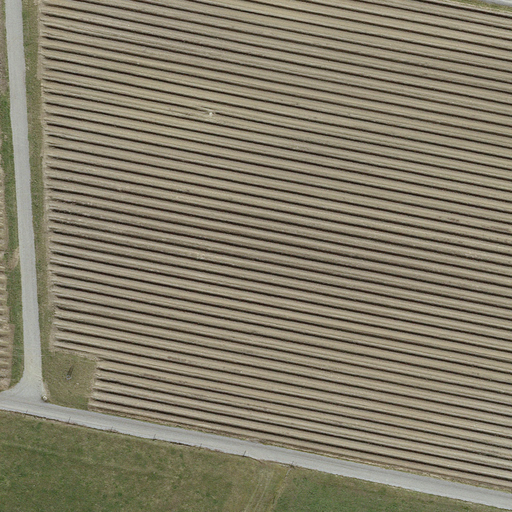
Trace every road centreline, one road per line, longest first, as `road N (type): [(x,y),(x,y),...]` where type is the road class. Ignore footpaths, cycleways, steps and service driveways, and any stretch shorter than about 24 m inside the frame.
road 1 (track): [(0,404),(511,504)]
road 2 (track): [(37,411),(15,0)]
